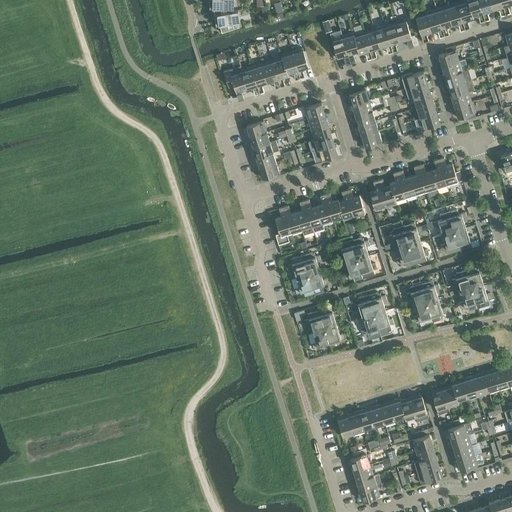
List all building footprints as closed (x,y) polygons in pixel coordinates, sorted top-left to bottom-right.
[(213,4),(214,14),(238,10),(232,10),(231,7),(234,7),(233,0),(209,0),(210,4),(213,4)] [(467,0),(464,0),(457,2),(465,29),(470,27),(467,19),(473,18),(473,15),(472,15),(467,0)] [(467,0),(472,15),(473,15),(478,14),(480,22),(485,20),(478,0),(467,0)] [(489,0),(478,0),(485,20),(490,19),(487,11),(493,9),(489,0)] [(501,0),(489,0),(493,9),(498,7),(501,15),(506,14),(501,0)] [(511,0),(501,0),(506,14),(510,12),(508,4),(511,3),(511,0)] [(457,2),(446,6),(452,24),(458,22),(460,30),(465,29),(457,2)] [(446,6),(436,9),(444,35),(449,34),(447,26),(452,24),(446,6)] [(436,9),(426,12),(432,31),(437,29),(440,37),(444,35),(436,9)] [(238,10),(214,14),(215,21),(219,21),(220,23),(218,23),(220,31),(239,26),(238,21),(240,21),(238,10)] [(432,31),(426,12),(415,15),(423,42),(429,40),(426,32),(432,31)] [(406,18),(395,22),(400,40),(406,38),(408,47),(414,45),(406,18)] [(395,22),(384,25),(393,51),(398,50),(395,42),(400,40),(395,22)] [(384,25),(374,28),(380,47),(385,45),(388,53),(389,55),(393,54),(393,51),(384,25)] [(374,28),(364,31),(372,58),(377,56),(374,48),(380,47),(374,28)] [(364,31),(354,34),(353,34),(359,51),(358,51),(359,53),(365,51),(367,59),(372,58),(364,31)] [(353,32),(342,35),(351,62),(356,60),(353,52),(358,51),(359,51),(353,34),(354,34),(353,32)] [(351,62),(342,35),(332,39),(337,57),(343,55),(346,63),(351,62)] [(439,55),(442,65),(459,60),(455,46),(445,49),(447,52),(439,55)] [(303,48),(292,51),(300,78),(305,76),(302,68),(308,66),(303,48)] [(281,54),(282,57),(287,73),(288,73),(293,71),(295,79),(297,83),(301,82),(300,78),(292,51),(281,54)] [(282,57),(272,60),(280,86),(285,85),(283,77),(289,75),(288,73),(287,73),(282,57)] [(445,76),(462,71),(468,69),(465,58),(459,60),(442,65),(445,76)] [(272,60),(262,63),(267,81),(273,80),(275,88),(280,86),(272,60)] [(262,63),(251,66),(260,93),(264,91),(262,83),(267,81),(262,63)] [(247,88),(241,69),(240,66),(224,71),(229,87),(234,85),(238,99),(244,98),(241,90),(247,88)] [(251,66),(241,69),(247,88),(252,86),(255,94),(260,93),(251,66)] [(405,88),(410,87),(427,81),(424,71),(412,74),(412,72),(401,76),(405,88)] [(445,76),(448,86),(465,81),(462,71),(445,76)] [(448,86),(452,96),(469,91),(469,92),(474,90),(471,79),(465,81),(448,86)] [(410,87),(413,97),(430,92),(427,81),(410,87)] [(349,94),(352,105),(369,99),(366,89),(349,94)] [(452,96),(455,107),(472,102),(469,92),(469,91),(452,96)] [(413,97),(416,107),(433,102),(430,92),(413,97)] [(352,105),(355,115),(372,110),(369,99),(352,105)] [(304,108),(308,118),(325,113),(321,102),(304,108)] [(416,107),(420,118),(437,112),(433,102),(416,107)] [(472,102),(455,107),(458,118),(475,112),(472,102)] [(355,115),(358,125),(375,120),(372,110),(355,115)] [(437,112),(420,118),(423,128),(440,123),(437,112)] [(308,118),(311,129),(328,123),(325,113),(308,118)] [(247,125),(250,136),(267,131),(263,120),(247,125)] [(358,125),(362,136),(379,130),(375,120),(358,125)] [(311,129),(314,139),(331,134),(328,123),(311,129)] [(379,130),(362,136),(365,146),(382,141),(379,130)] [(250,136),(253,147),(270,141),(267,131),(250,136)] [(314,139),(317,149),(334,144),(331,134),(314,139)] [(256,157),(273,152),(279,150),(276,140),(270,141),(253,147),(256,157)] [(334,144),(317,149),(321,160),(338,155),(334,144)] [(256,157),(259,167),(276,162),(273,152),(256,157)] [(511,169),(511,155),(511,152),(500,155),(505,172),(511,169)] [(444,157),(439,158),(447,185),(458,182),(452,163),(446,165),(444,157)] [(437,168),(431,170),(437,188),(447,185),(439,158),(434,160),(437,168)] [(276,162),(259,167),(263,178),(280,173),(276,162)] [(423,163),(418,165),(427,191),(437,188),(431,170),(426,171),(423,163)] [(416,174),(411,176),(416,195),(427,191),(418,165),(414,166),(416,174)] [(403,170),(398,171),(406,198),(416,195),(411,176),(405,178),(403,170)] [(389,183),(390,185),(391,185),(396,201),(406,198),(398,171),(393,173),(395,181),(389,183)] [(383,178),(378,180),(386,206),(397,203),(396,201),(391,185),(390,185),(385,186),(383,178)] [(386,206),(378,180),(373,181),(375,189),(369,191),(375,210),(386,206)] [(351,188),(346,190),(354,216),(365,213),(359,194),(354,196),(351,188)] [(344,199),(339,201),(338,201),(343,217),(344,220),(354,216),(346,190),(341,191),(344,199)] [(330,192),(325,194),(333,220),(343,217),(338,201),(339,201),(338,198),(332,200),(330,192)] [(322,203),(317,205),(323,223),(333,220),(325,194),(320,195),(322,203)] [(309,199),(304,200),(314,231),(324,228),(323,223),(317,205),(312,207),(309,199)] [(296,211),(302,230),(304,234),(314,231),(304,200),(299,202),(302,210),(296,211)] [(288,205),(284,207),(292,233),(302,230),(296,211),(291,213),(288,205)] [(292,233),(284,207),(279,208),(281,216),(275,218),(280,233),(276,234),(279,242),(280,243),(287,241),(288,239),(287,235),(292,233)] [(457,209),(448,212),(454,231),(466,227),(463,218),(467,217),(465,212),(459,214),(457,209)] [(439,225),(442,234),(454,231),(448,212),(439,214),(441,219),(431,222),(432,228),(439,225)] [(415,222),(403,225),(404,230),(404,231),(409,245),(421,241),(418,232),(422,231),(420,226),(416,227),(415,222)] [(394,239),(397,248),(409,245),(404,231),(404,230),(403,225),(393,229),(392,231),(392,234),(388,235),(390,241),(394,239)] [(466,227),(454,231),(460,250),(472,246),(470,241),(474,240),(473,235),(469,236),(466,227)] [(454,231),(442,234),(445,243),(441,245),(442,250),(446,249),(447,251),(450,253),(460,250),(454,231)] [(351,240),(357,259),(369,255),(366,246),(370,245),(368,240),(364,241),(364,238),(361,236),(351,240)] [(342,253),(345,262),(357,259),(351,240),(341,243),(340,245),(341,248),(336,249),(338,255),(342,253)] [(421,241),(409,245),(415,264),(427,260),(425,255),(429,254),(427,249),(423,250),(421,241)] [(409,245),(397,248),(400,257),(396,259),(397,264),(404,262),(406,267),(415,264),(409,245)] [(312,252),(302,255),(304,260),(308,274),(320,270),(317,261),(321,260),(320,255),(315,256),(315,253),(312,252)] [(293,269),(296,278),(308,274),(304,260),(302,255),(290,258),(292,263),(288,265),(289,270),(293,269)] [(357,259),(361,273),(363,278),(372,275),(374,272),(373,269),(377,268),(375,263),(371,264),(369,255),(357,259)] [(363,278),(361,273),(357,259),(345,262),(348,271),(344,273),(345,278),(353,276),(354,281),(363,278)] [(475,266),(466,269),(472,289),(484,285),(481,276),(485,275),(483,269),(479,271),(478,268),(475,266)] [(457,283),(460,292),(472,289),(466,269),(456,272),(455,275),(455,278),(451,279),(453,284),(457,283)] [(320,270),(308,274),(312,288),(313,288),(328,283),(327,278),(323,279),(320,270)] [(308,274),(296,278),(299,287),(295,288),(296,293),(303,291),(305,296),(314,293),(313,288),(312,288),(308,274)] [(430,281),(421,283),(427,303),(439,299),(436,290),(440,289),(438,283),(434,285),(433,282),(430,281)] [(412,297),(415,306),(427,303),(421,283),(411,286),(409,289),(410,292),(406,293),(408,298),(412,297)] [(484,285),(472,289),(478,308),(490,304),(488,299),(492,298),(490,293),(486,294),(484,285)] [(472,289),(460,292),(463,301),(459,302),(460,308),(467,306),(468,311),(478,308),(472,289)] [(377,291),(368,294),(374,314),(386,310),(383,301),(387,300),(385,295),(381,296),(380,293),(377,291)] [(359,308),(362,317),(374,314),(368,294),(358,297),(357,300),(357,303),(353,304),(355,310),(359,308)] [(439,299),(427,303),(433,322),(441,319),(439,314),(447,312),(445,307),(441,308),(439,299)] [(427,303),(415,306),(418,315),(414,316),(415,322),(420,320),(421,326),(433,322),(427,303)] [(329,307),(319,310),(325,329),(337,325),(334,316),(338,315),(336,310),(332,311),(332,308),(329,307)] [(310,323),(313,332),(325,329),(319,310),(309,313),(308,315),(309,318),(305,320),(306,325),(310,323)] [(386,310),(374,314),(378,328),(394,323),(392,318),(388,319),(386,310)] [(374,314),(362,317),(365,326),(361,328),(362,333),(378,328),(374,314)] [(337,325),(325,329),(329,343),(345,338),(344,333),(340,334),(337,325)] [(325,329),(313,332),(316,342),(312,343),(313,348),(329,343),(325,329)] [(511,362),(503,366),(509,384),(511,389),(511,388),(511,362)] [(503,366),(493,369),(499,387),(509,384),(503,366)] [(493,369),(483,372),(488,391),(499,387),(493,369)] [(483,372),(472,375),(478,394),(488,391),(483,372)] [(472,375),(462,378),(468,397),(478,394),(472,375)] [(451,382),(452,384),(457,400),(458,400),(468,397),(462,378),(451,382)] [(452,384),(442,387),(448,406),(459,402),(458,400),(457,400),(452,384)] [(448,406),(442,387),(431,390),(439,414),(449,410),(448,406)] [(410,397),(416,416),(418,420),(428,417),(421,394),(410,397)] [(410,397),(401,400),(400,400),(405,416),(405,417),(405,419),(416,416),(410,397)] [(400,398),(389,401),(395,420),(405,417),(405,416),(400,400),(401,400),(400,398)] [(389,401),(379,404),(384,423),(395,420),(389,401)] [(502,411),(501,408),(500,403),(493,405),(495,410),(488,412),(489,415),(502,411)] [(379,404),(368,407),(374,426),(384,423),(379,404)] [(368,407),(358,411),(364,429),(374,426),(368,407)] [(358,411),(348,414),(354,432),(364,429),(358,411)] [(354,432),(348,414),(337,417),(343,436),(354,432)] [(487,428),(491,427),(494,426),(492,419),(485,421),(487,428)] [(451,439),(468,434),(474,432),(470,421),(447,428),(451,439)] [(412,439),(416,450),(433,445),(429,434),(412,439)] [(451,439),(454,449),(471,444),(468,434),(451,439)] [(454,449),(457,460),(474,454),(471,444),(454,449)] [(416,450),(419,460),(436,455),(433,445),(416,450)] [(387,451),(392,465),(398,463),(394,449),(387,451)] [(350,459),(353,469),(370,464),(367,453),(350,459)] [(474,454),(457,460),(461,471),(478,465),(474,454)] [(419,460),(422,471),(439,465),(436,455),(419,460)] [(353,469),(356,480),(373,474),(370,464),(353,469)] [(439,465),(422,471),(417,472),(421,483),(442,476),(439,465)] [(360,490),(377,485),(382,483),(378,473),(373,474),(356,480),(360,490)] [(377,485),(360,490),(363,501),(380,495),(377,485)] [(511,511),(511,503),(510,495),(499,499),(503,511),(511,511)] [(488,502),(489,504),(490,504),(492,511),(503,511),(499,499),(488,502)]
